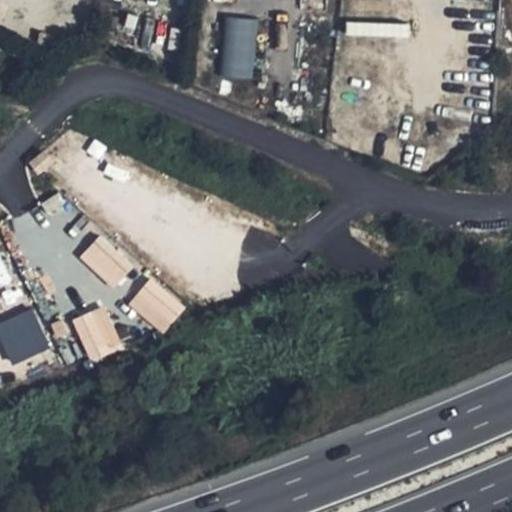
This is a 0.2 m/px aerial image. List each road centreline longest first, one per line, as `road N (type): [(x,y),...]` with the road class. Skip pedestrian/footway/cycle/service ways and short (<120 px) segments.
road 1 (unclassified): [(511,209),(430,206),(127,84),(78,91),(0,164)]
road 2 (motorway): [(511,403),(229,511)]
